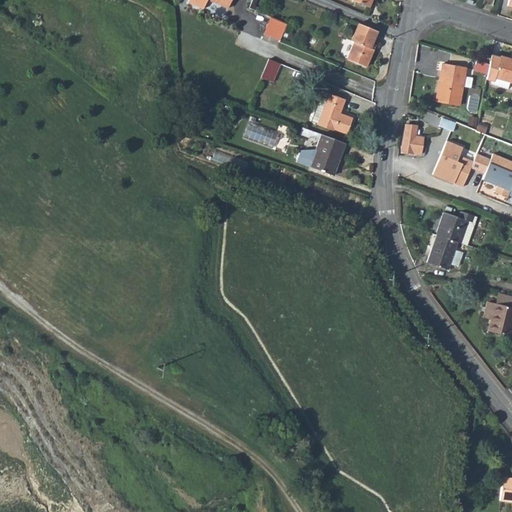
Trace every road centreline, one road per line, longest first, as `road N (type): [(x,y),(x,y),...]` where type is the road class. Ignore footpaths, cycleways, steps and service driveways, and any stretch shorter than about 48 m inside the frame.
road 1 (residential): [(511,418),(419,298),(392,239),(383,166),(412,0)]
road 2 (track): [(299,511),(261,462),(69,341),(0,287)]
road 3 (unknown): [(394,99),(272,51),(250,34),(243,16)]
